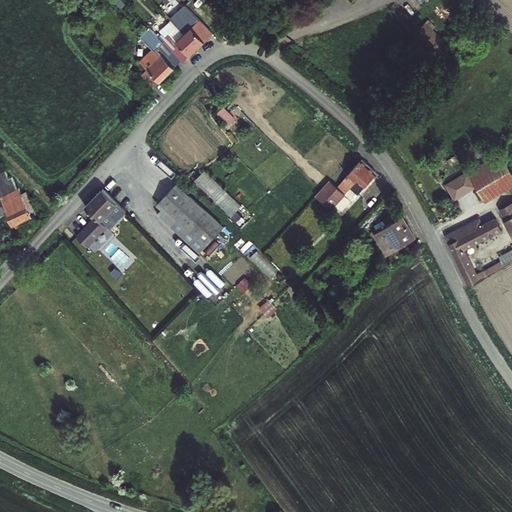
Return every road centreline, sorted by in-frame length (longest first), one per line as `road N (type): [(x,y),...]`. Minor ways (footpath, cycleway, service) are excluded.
road 1 (residential): [(511,379),(385,159),(280,66),(247,49),(221,51),(192,73),(0,281)]
road 2 (tertiary): [(0,460),(119,511)]
